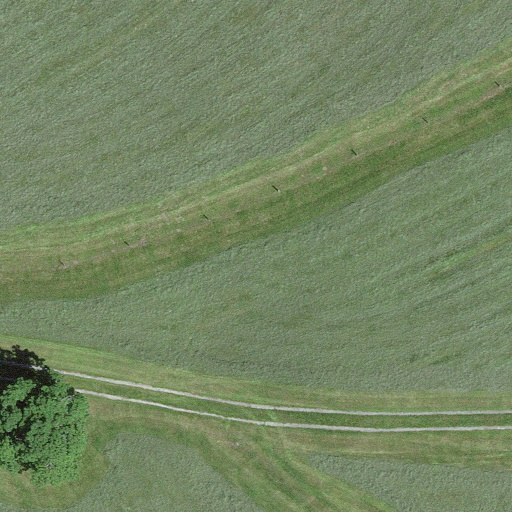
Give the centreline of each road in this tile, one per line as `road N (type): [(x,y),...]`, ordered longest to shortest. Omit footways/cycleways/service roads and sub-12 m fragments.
road 1 (track): [(511,419),(236,418),(0,369)]
road 2 (track): [(236,418),(356,511)]
